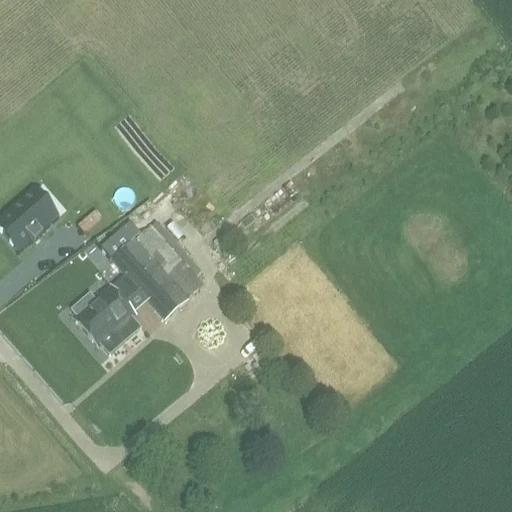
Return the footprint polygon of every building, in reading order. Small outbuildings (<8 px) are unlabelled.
[(208,105),(219,115),(229,105),(218,95),(208,105)] [(0,242),(16,260),(50,229),(27,203),(0,226),(0,242)] [(125,279),(111,291),(125,307),(138,295),(164,324),(189,303),(187,301),(202,287),(150,228),(111,263),(125,279)] [(242,229),(218,241),(223,250),(246,238),(242,229)] [(71,320),(99,352),(136,319),(125,307),(111,291),(108,288),(71,320)]
